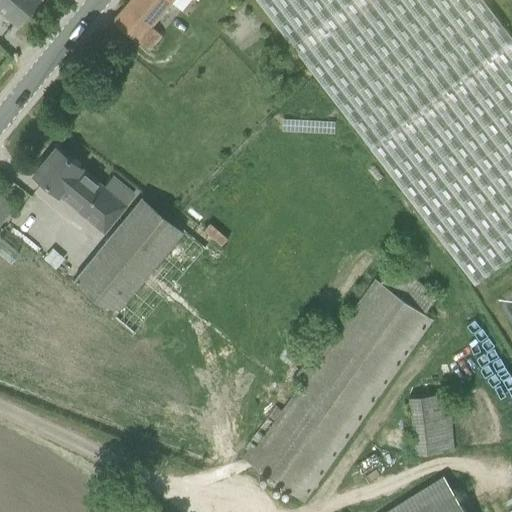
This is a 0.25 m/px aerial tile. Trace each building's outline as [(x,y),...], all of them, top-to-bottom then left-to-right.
[(0,0),(0,8),(17,23),(37,0),(0,0)] [(182,11),(190,0),(131,0),(115,20),(138,40),(150,50),(163,36),(151,24),(170,1),(182,11)] [(256,0),(474,284),(511,254),(511,37),(483,0),(256,0)] [(258,88),(267,98),(279,88),(270,78),(258,88)] [(57,145),(34,173),(35,173),(44,180),(45,181),(105,231),(127,205),(80,166),(81,165),(57,145)] [(84,291),(94,300),(113,315),(183,229),(143,196),(72,282),(84,291)] [(432,318),(425,313),(438,295),(394,263),(381,282),(376,278),(309,372),(302,366),(291,381),(299,386),(296,391),(289,387),(285,393),(292,397),(283,409),(276,404),(266,419),(273,424),(255,450),(249,446),(242,457),(247,461),(303,501),(432,318)] [(407,399),(415,456),(455,450),(447,393),(407,399)] [(465,511),(443,475),(383,511),(465,511)]
